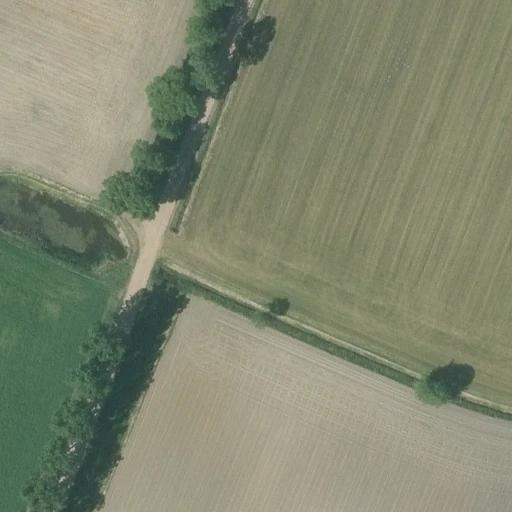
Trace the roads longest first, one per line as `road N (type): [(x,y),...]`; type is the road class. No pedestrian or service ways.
road 1 (track): [(48,511),(149,251)]
road 2 (track): [(149,251),(245,0)]
